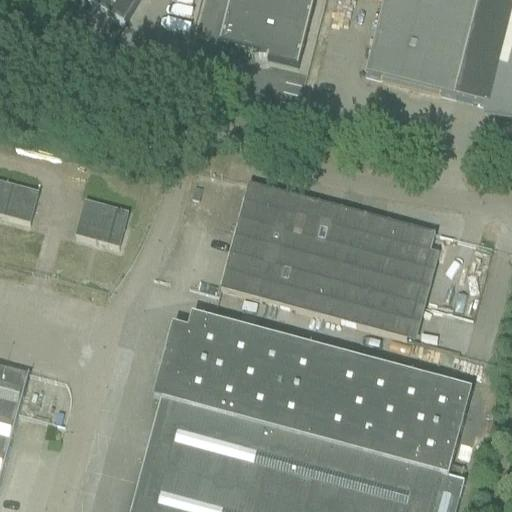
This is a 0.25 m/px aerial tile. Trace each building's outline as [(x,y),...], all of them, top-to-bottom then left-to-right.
[(70,0),(124,31),(134,14),(141,0),(70,0)] [(297,75),(315,0),(231,0),(219,50),(267,62),(266,67),(297,75)] [(511,0),(385,0),(365,82),(489,113),(488,121),(511,124),(511,0)] [(0,222),(29,231),(37,200),(0,189),(0,222)] [(406,346),(435,240),(248,190),(219,296),(406,346)] [(84,208),(75,243),(118,255),(127,220),(84,208)] [(448,484),(471,397),(192,322),(188,335),(169,330),(151,403),(160,405),(131,511),(456,511),(463,488),(448,484)] [(0,372),(0,486),(29,380),(0,372)] [(462,473),(452,471),(450,481),(459,483),(462,473)]
